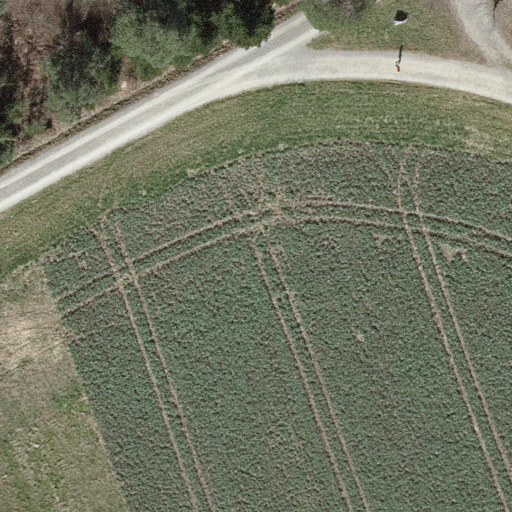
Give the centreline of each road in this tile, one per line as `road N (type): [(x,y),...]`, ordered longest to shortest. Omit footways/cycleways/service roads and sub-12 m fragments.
road 1 (track): [(229,72),(368,63),(511,85)]
road 2 (track): [(0,198),(229,72)]
road 3 (track): [(359,0),(229,72)]
